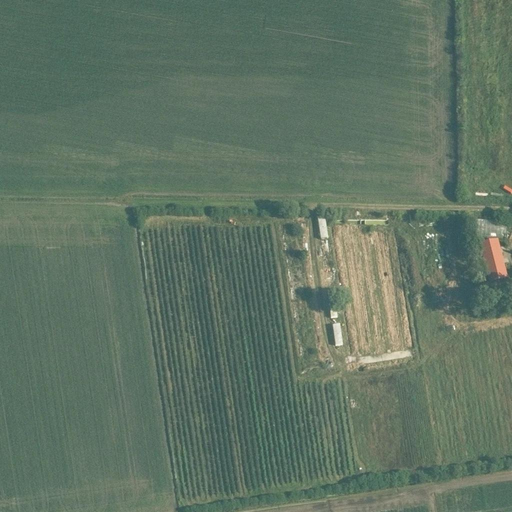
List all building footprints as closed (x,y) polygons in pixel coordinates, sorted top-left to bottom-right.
[(330,264),(323,219),(316,220),(323,265),(330,264)] [(473,237),(505,238),(505,222),(473,221),(473,237)] [(351,278),(344,226),(337,227),(344,279),(351,278)] [(398,348),(407,347),(391,226),(382,227),(398,348)] [(493,282),(502,279),(491,241),(482,244),(493,282)] [(328,293),(339,292),(338,271),(327,271),(328,293)] [(482,285),(486,300),(511,293),(511,291),(509,278),(508,278),(489,283),(482,285)] [(355,354),(363,354),(358,312),(350,313),(355,354)] [(340,325),(331,326),(332,346),(341,346),(340,325)] [(376,492),(357,494),(358,508),(347,508),(346,511),(371,511),(392,511),(392,504),(377,505),(376,492)]
